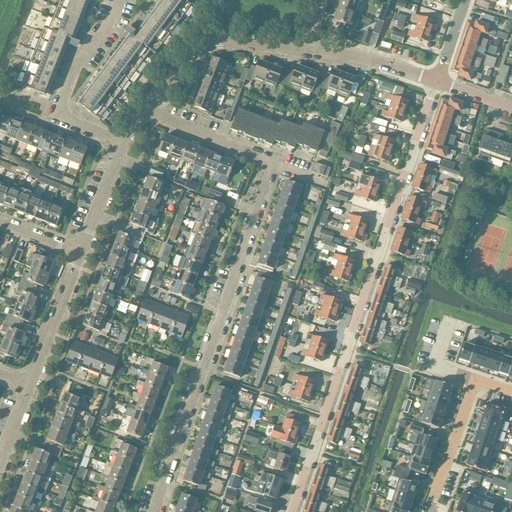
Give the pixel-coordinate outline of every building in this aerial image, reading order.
[(58,0),(58,3),(81,13),(86,0),(58,0)] [(164,0),(157,10),(177,25),(184,15),(164,0)] [(164,0),(184,15),(192,5),(184,0),(164,0)] [(340,0),(337,9),(353,14),(358,2),(360,3),(360,0),(340,0)] [(395,0),(393,6),(411,12),(413,5),(396,0),(395,0)] [(58,3),(52,17),(76,26),(81,13),(58,3)] [(333,20),(340,23),(337,30),(348,34),(351,26),(349,26),(353,14),(337,9),(333,20)] [(149,20),(169,35),(177,25),(157,10),(149,20)] [(389,17),(396,19),(399,12),(391,10),(389,17)] [(494,18),(483,14),(481,21),(492,25),(494,18)] [(417,21),(415,27),(431,32),(435,21),(414,15),(413,20),(417,21)] [(52,17),(47,30),(71,39),(76,26),(52,17)] [(142,30),(162,45),(169,35),(149,20),(142,30)] [(376,21),(372,32),(378,34),(382,23),(376,21)] [(465,27),(481,33),(494,37),(496,33),(487,30),(488,26),(476,22),(475,24),(467,22),(465,27)] [(130,37),(151,52),(154,55),(162,45),(142,30),(135,38),(133,36),(136,33),(127,26),(123,31),(130,37)] [(428,42),(431,32),(415,27),(413,32),(409,30),(407,35),(428,42)] [(465,27),(462,37),(486,45),(487,41),(479,38),(481,33),(465,27)] [(43,28),(38,40),(62,49),(66,38),(68,39),(66,44),(77,48),(79,42),(71,39),(47,30),(43,28)] [(389,40),(389,39),(392,32),(392,31),(387,29),(384,38),(389,40)] [(401,43),(404,36),(392,32),(389,39),(401,43)] [(122,48),(142,63),(151,52),(130,37),(122,48)] [(462,37),(459,47),(474,52),(476,47),(485,49),(486,45),(462,37)] [(38,40),(34,51),(57,60),(62,49),(38,40)] [(382,42),(380,47),(390,50),(391,44),(382,41),(382,42)] [(459,47),(456,56),(480,64),(481,60),(473,57),(474,52),(459,47)] [(113,59),(134,75),(142,63),(122,48),(113,59)] [(34,51),(29,63),(53,72),(57,60),(34,51)] [(456,56),(453,65),(468,70),(470,65),(479,68),(480,64),(456,56)] [(212,58),(208,68),(226,75),(230,65),(227,64),(228,62),(222,60),(221,62),(212,58)] [(105,71),(125,86),(134,75),(113,59),(105,71)] [(248,70),(245,80),(251,82),(252,80),(263,84),(270,65),(259,61),(256,68),(250,65),(248,70)] [(29,63),(24,74),(48,83),(53,72),(29,63)] [(270,65),(263,84),(274,88),(275,84),(281,87),(282,84),(286,73),(281,70),(281,69),(270,65)] [(282,84),(288,86),(289,84),(299,88),(300,88),(307,70),(296,65),(293,72),(287,70),(286,73),(282,84)] [(471,76),(480,79),(477,86),(485,89),(488,77),(481,75),(468,70),(453,65),(451,71),(458,74),(457,76),(470,80),(471,76)] [(208,68),(204,78),(222,85),(226,75),(208,68)] [(243,68),(238,80),(240,81),(241,81),(244,82),(245,80),(248,70),(243,68)] [(300,88),(299,88),(311,93),(312,89),(318,91),(319,89),(323,77),(318,75),(318,74),(307,70),(300,88)] [(323,77),(319,89),(325,91),(326,89),(336,93),(344,74),(333,70),(330,77),(324,74),(323,77)] [(96,82),(116,97),(125,86),(105,71),(96,82)] [(503,85),(507,73),(501,71),(497,83),(503,85)] [(44,95),(48,83),(24,74),(20,86),(44,95)] [(344,74),(336,93),(348,97),(355,78),(344,74)] [(204,78),(201,87),(218,94),(222,85),(204,78)] [(88,93),(108,109),(116,97),(96,82),(88,93)] [(377,89),(390,93),(392,86),(379,82),(377,89)] [(201,87),(197,97),(200,98),(215,104),(218,94),(201,87)] [(99,120),(108,109),(88,93),(79,105),(99,120)] [(390,101),(389,107),(404,112),(408,101),(388,95),(386,100),(390,101)] [(211,114),(215,104),(200,98),(197,97),(193,107),(203,110),(202,112),(207,115),(208,112),(211,114)] [(441,99),(439,105),(454,109),(468,114),(470,110),(461,107),(462,103),(449,98),(449,99),(448,101),(445,100),(443,100),(441,99)] [(438,110),(436,114),(461,122),(462,118),(458,116),(453,115),(454,109),(439,105),(438,110)] [(336,120),(341,122),(348,108),(342,106),(336,120)] [(401,122),(404,112),(389,107),(387,112),(382,110),(381,115),(401,122)] [(223,120),(228,122),(228,123),(233,111),(229,109),(227,108),(223,120)] [(237,131),(241,133),(248,113),(238,109),(230,130),(236,132),(237,131)] [(248,113),(241,133),(244,134),(244,135),(250,138),(258,117),(248,113)] [(435,119),(433,124),(448,129),(450,124),(459,127),(461,122),(436,114),(435,119)] [(1,115),(0,116),(0,135),(5,137),(12,119),(1,115)] [(258,117),(250,138),(257,140),(257,139),(261,141),(269,121),(258,117)] [(373,117),(371,123),(386,128),(387,122),(373,117)] [(12,119),(5,137),(15,141),(22,124),(12,119)] [(279,125),(273,141),(279,143),(279,142),(283,144),(291,124),(280,120),(278,125),(279,125)] [(269,121),(261,141),(265,142),(264,143),(271,146),(273,141),(279,125),(278,125),(269,121)] [(325,158),(340,125),(331,121),(318,156),(325,158)] [(294,144),(295,144),(301,147),(302,145),(305,147),(313,127),(302,123),(300,128),(294,144)] [(22,124),(15,141),(26,145),(33,128),(22,124)] [(291,124),(283,144),(287,145),(286,146),(293,149),(295,144),(294,144),(300,128),(291,124)] [(431,129),(430,133),(454,141),(456,137),(452,135),(447,134),(448,129),(433,124),(431,129)] [(313,127),(305,147),(309,148),(309,149),(315,152),(323,131),(313,127)] [(33,128),(26,145),(37,149),(44,132),(33,128)] [(480,150),(477,159),(487,162),(489,158),(509,165),(511,155),(511,145),(501,142),(503,135),(485,129),(483,136),(478,149),(480,150)] [(44,132),(37,149),(47,154),(54,136),(44,132)] [(430,133),(427,142),(442,147),(444,143),(453,146),(454,141),(430,133)] [(374,134),(371,145),(391,152),(395,141),(374,134)] [(167,155),(169,156),(175,140),(163,135),(157,151),(167,155)] [(54,136),(47,154),(48,154),(47,157),(58,161),(59,158),(58,158),(65,140),(54,136)] [(58,158),(59,158),(69,162),(76,144),(65,140),(58,158)] [(169,156),(167,155),(164,162),(168,164),(171,156),(178,159),(181,160),(187,144),(175,140),(169,156)] [(359,141),(357,147),(363,150),(365,143),(359,141)] [(427,142),(425,149),(432,151),(431,153),(444,158),(445,154),(452,156),(454,157),(456,152),(452,150),(442,147),(427,142)] [(454,146),(463,149),(465,150),(466,146),(455,142),(454,146)] [(76,144),(69,162),(79,166),(86,148),(76,144)] [(181,160),(178,159),(175,167),(180,169),(183,161),(190,164),(192,165),(198,149),(187,144),(181,160)] [(388,162),(391,152),(371,145),(367,155),(388,162)] [(192,165),(190,164),(187,171),(191,173),(194,166),(202,169),(204,170),(210,153),(198,149),(192,165)] [(2,153),(0,158),(8,161),(10,156),(2,153)] [(204,170),(202,169),(199,176),(203,178),(206,170),(214,173),(216,174),(222,158),(210,153),(204,170)] [(352,154),(350,160),(350,161),(361,164),(362,165),(364,158),(352,154)] [(13,157),(11,162),(18,165),(19,165),(20,162),(21,160),(13,157)] [(216,174),(214,173),(211,181),(215,182),(220,176),(228,179),(234,163),(222,158),(216,174)] [(442,160),(440,166),(440,167),(453,171),(455,164),(442,160)] [(359,171),(361,164),(350,161),(348,168),(359,171)] [(19,165),(18,167),(28,171),(30,166),(20,162),(19,165)] [(327,178),(330,168),(314,162),(311,172),(327,178)] [(417,170),(416,176),(428,180),(430,174),(435,176),(437,170),(420,164),(417,170)] [(30,166),(28,171),(40,175),(40,173),(37,172),(38,169),(30,166)] [(20,173),(27,175),(28,171),(18,167),(15,174),(16,175),(18,176),(19,175),(20,173)] [(160,178),(163,171),(151,167),(148,173),(160,178)] [(45,169),(43,175),(51,178),(53,172),(45,169)] [(28,171),(27,175),(37,180),(38,177),(39,177),(40,175),(28,171)] [(55,173),(53,179),(61,182),(63,176),(55,173)] [(364,180),(362,186),(378,191),(381,181),(361,174),(359,179),(364,180)] [(414,182),(412,187),(429,193),(431,188),(426,186),(428,180),(416,176),(414,182)] [(45,185),(46,180),(39,177),(38,177),(37,180),(37,182),(45,185)] [(158,195),(157,197),(165,200),(167,196),(159,193),(163,183),(146,177),(142,189),(158,195)] [(291,179),(290,183),(307,189),(308,184),(291,179)] [(285,181),(281,193),(297,198),(301,187),(290,183),(285,181)] [(0,184),(0,204),(2,206),(9,188),(0,184)] [(57,190),(58,190),(69,195),(71,190),(67,188),(59,185),(57,190)] [(374,202),(378,191),(362,186),(361,191),(356,189),(354,195),(374,202)] [(9,188),(2,206),(13,210),(20,192),(9,188)] [(154,206),(153,209),(161,212),(162,208),(154,205),(157,197),(158,195),(142,189),(138,200),(154,206)] [(319,193),(315,205),(320,206),(325,190),(321,189),(319,193)] [(219,201),(221,194),(210,190),(207,196),(219,201)] [(432,200),(441,203),(443,203),(445,195),(434,191),(431,200),(432,200)] [(20,192),(13,210),(23,214),(30,197),(20,192)] [(349,196),(336,192),(334,198),(346,202),(349,196)] [(281,193),(277,205),(293,210),(297,198),(281,193)] [(30,197),(23,214),(34,218),(41,201),(30,197)] [(338,208),(340,201),(328,197),(325,203),(338,208)] [(407,202),(405,208),(418,212),(420,206),(424,208),(426,202),(409,197),(407,202)] [(184,198),(182,204),(188,206),(190,200),(184,198)] [(204,199),(199,211),(219,218),(223,207),(208,201),(204,199)] [(138,200),(133,212),(149,218),(148,221),(156,224),(158,219),(150,216),(153,209),(154,206),(138,200)] [(439,209),(441,203),(432,200),(430,206),(439,209)] [(41,201),(34,218),(45,223),(52,205),(41,201)] [(182,204),(179,210),(186,212),(188,206),(182,204)] [(52,205),(45,223),(56,227),(63,209),(52,205)] [(277,205),(273,217),(289,222),(293,210),(277,205)] [(315,205),(311,217),(316,218),(320,206),(315,205)] [(403,214),(401,219),(419,225),(420,219),(416,218),(418,212),(405,208),(403,214)] [(199,211),(195,222),(214,230),(219,218),(199,211)] [(133,226),(131,231),(142,235),(144,232),(152,235),(153,231),(145,228),(148,221),(149,218),(133,212),(128,224),(133,226)] [(351,221),(349,227),(364,232),(368,221),(348,214),(346,219),(351,221)] [(273,217),(269,229),(285,234),(289,222),(273,217)] [(311,217),(307,228),(312,230),(316,218),(311,217)] [(322,217),(320,223),(326,225),(328,219),(322,217)] [(175,221),(173,227),(179,229),(181,223),(175,221)] [(189,234),(194,236),(200,238),(210,242),(214,230),(195,222),(195,223),(194,222),(189,234)] [(424,227),(437,231),(438,226),(426,222),(424,227)] [(364,232),(349,227),(344,225),(341,235),(361,242),(364,232)] [(324,240),(324,241),(332,243),(334,234),(321,230),(321,228),(317,226),(313,237),(324,240)] [(173,227),(170,233),(176,235),(179,229),(173,227)] [(307,228),(303,240),(308,242),(312,230),(307,228)] [(398,228),(394,239),(407,244),(409,238),(413,239),(415,234),(398,228)] [(269,229),(265,240),(281,246),(285,234),(269,229)] [(118,232),(113,244),(129,250),(129,252),(136,255),(138,252),(130,249),(134,239),(140,241),(142,235),(131,231),(129,237),(118,232)] [(194,236),(190,247),(205,253),(210,242),(200,238),(194,236)] [(324,241),(315,238),(313,243),(322,246),(324,241)] [(405,250),(407,244),(394,239),(390,251),(408,257),(410,251),(405,250)] [(21,240),(17,249),(22,251),(25,242),(21,240)] [(265,240),(261,252),(277,258),(281,246),(265,240)] [(303,240),(299,252),(304,254),(308,242),(303,240)] [(322,249),(333,253),(336,245),(332,243),(324,241),(322,249)] [(113,244),(108,256),(125,262),(124,264),(132,267),(133,263),(126,260),(129,252),(129,250),(113,244)] [(166,244),(163,250),(170,253),(172,246),(166,244)] [(7,259),(12,247),(6,245),(1,257),(7,259)] [(190,247),(185,259),(201,265),(205,253),(190,247)] [(22,251),(17,249),(16,249),(12,261),(17,263),(22,251)] [(162,256),(160,262),(165,264),(170,253),(163,250),(161,256),(162,256)] [(273,269),(277,258),(261,252),(257,264),(273,269)] [(299,252),(295,264),(300,265),(304,254),(299,252)] [(33,261),(31,268),(48,275),(52,262),(30,254),(28,259),(33,261)] [(337,261),(335,266),(351,271),(355,261),(334,254),(333,259),(337,261)] [(108,256),(104,267),(120,274),(120,275),(128,278),(129,275),(121,272),(124,264),(125,262),(108,256)] [(185,259),(181,270),(196,276),(201,265),(185,259)] [(157,267),(154,273),(161,276),(165,264),(160,262),(157,267)] [(291,275),(294,276),(296,277),(300,265),(295,264),(291,275)] [(383,272),(381,278),(401,284),(402,279),(400,278),(393,276),(395,268),(386,265),(383,272)] [(348,282),(351,271),(335,266),(334,271),(329,270),(327,275),(348,282)] [(104,267),(100,279),(116,285),(115,287),(123,290),(128,278),(120,275),(120,274),(104,267)] [(22,273),(18,284),(32,289),(34,283),(43,287),(48,275),(31,268),(28,275),(22,273)] [(181,270),(176,282),(192,288),(196,276),(181,270)] [(152,279),(150,285),(156,287),(161,276),(154,273),(152,279)] [(256,278),(252,290),(267,295),(271,283),(256,278)] [(379,285),(377,291),(387,294),(389,286),(399,289),(401,284),(381,278),(379,285)] [(112,297),(111,299),(119,302),(120,298),(113,295),(115,287),(116,285),(100,279),(95,290),(112,297)] [(421,284),(408,280),(406,286),(419,290),(421,284)] [(311,289),(322,292),(325,285),(313,281),(311,289)] [(170,287),(168,292),(187,299),(192,288),(176,282),(174,288),(170,287)] [(19,297),(17,304),(34,311),(39,298),(30,295),(32,289),(18,284),(14,295),(19,297)] [(287,288),(282,300),(287,302),(291,290),(287,288)] [(95,290),(91,302),(107,308),(107,311),(114,313),(116,309),(108,306),(111,299),(112,297),(95,290)] [(252,290),(248,301),(263,306),(267,295),(252,290)] [(375,297),(373,303),(392,310),(394,304),(392,304),(384,301),(387,294),(377,291),(375,297)] [(324,300),(322,306),(339,311),(342,301),(321,294),(320,299),(324,300)] [(164,301),(174,305),(177,299),(166,295),(164,301)] [(136,320),(148,324),(155,304),(144,300),(136,320)] [(282,300),(278,312),(283,313),(287,302),(282,300)] [(248,301),(244,313),(259,318),(263,306),(248,301)] [(402,307),(410,309),(412,303),(404,301),(402,307)] [(103,320),(102,322),(110,325),(111,321),(104,318),(107,311),(107,308),(91,302),(86,313),(103,320)] [(371,310),(369,316),(378,319),(381,312),(383,312),(390,315),(391,312),(392,310),(373,303),(371,310)] [(9,308),(4,320),(18,326),(21,320),(29,323),(34,311),(17,304),(14,311),(9,308)] [(155,304),(148,324),(159,328),(166,308),(155,304)] [(335,322),(339,311),(322,306),(321,311),(316,310),(315,315),(335,322)] [(166,308),(159,328),(170,333),(177,313),(166,308)] [(289,318),(295,320),(298,311),(292,309),(289,318)] [(278,312),(274,323),(279,325),(283,313),(278,312)] [(99,329),(102,322),(103,320),(86,313),(82,325),(98,332),(97,334),(105,337),(107,332),(99,329)] [(177,313),(170,333),(181,337),(189,317),(177,313)] [(244,313),(240,325),(255,330),(259,318),(244,313)] [(369,316),(364,329),(384,336),(385,330),(383,329),(376,327),(378,319),(369,316)] [(6,333),(3,340),(20,346),(25,334),(16,331),(18,326),(4,320),(0,331),(6,333)] [(274,323),(270,335),(275,337),(279,325),(274,323)] [(402,328),(390,324),(388,329),(400,333),(402,328)] [(240,325),(236,336),(251,342),(255,330),(240,325)] [(362,336),(360,341),(370,345),(373,337),(382,340),(389,343),(389,344),(391,344),(392,338),(384,336),(364,329),(364,331),(362,336)] [(82,333),(80,338),(87,340),(89,335),(89,334),(82,332),(82,333)] [(311,340),(309,346),(325,351),(328,341),(308,334),(306,339),(311,340)] [(270,335),(266,347),(271,348),(275,337),(270,335)] [(236,336),(232,348),(247,353),(251,342),(236,336)] [(282,338),(275,357),(279,358),(286,339),(282,338)] [(0,352),(15,359),(20,346),(3,340),(0,347),(0,346),(0,352)] [(65,361),(76,365),(84,346),(72,342),(65,361)] [(465,343),(459,360),(469,364),(475,347),(465,343)] [(84,346),(76,365),(88,369),(95,350),(84,346)] [(321,362),(325,351),(309,346),(307,351),(303,349),(301,355),(321,362)] [(266,347),(262,358),(267,360),(271,348),(266,347)] [(475,347),(469,364),(479,367),(484,350),(475,347)] [(232,348),(228,360),(243,365),(247,353),(232,348)] [(95,350),(88,369),(99,374),(106,355),(95,350)] [(484,350),(479,367),(488,370),(494,353),(484,350)] [(383,352),(381,358),(383,358),(389,361),(391,354),(385,352),(383,352)] [(494,353),(488,370),(498,373),(504,356),(494,353)] [(289,354),(287,360),(287,361),(298,365),(300,358),(289,354)] [(106,355),(99,374),(110,378),(117,359),(106,355)] [(511,359),(504,356),(498,373),(508,377),(511,363),(511,359)] [(145,361),(145,362),(152,364),(149,372),(148,375),(163,380),(167,368),(153,362),(154,361),(146,358),(145,361)] [(262,358),(258,370),(263,372),(267,360),(262,358)] [(224,372),(239,377),(243,365),(228,360),(224,372)] [(352,365),(348,377),(368,384),(369,379),(367,378),(360,376),(362,368),(353,365),(352,365)] [(142,369),(140,373),(148,376),(145,383),(144,386),(158,392),(163,380),(148,375),(149,372),(142,369)] [(254,382),(255,383),(259,384),(263,372),(258,370),(254,382)] [(298,381),(296,387),(311,392),(315,381),(294,374),(293,379),(298,381)] [(348,377),(344,390),(354,393),(356,386),(366,389),(368,384),(348,377)] [(137,381),(136,385),(143,387),(140,395),(139,398),(154,403),(158,392),(144,386),(145,383),(137,381)] [(449,398),(452,387),(433,381),(430,391),(449,398)] [(308,402),(311,392),(296,387),(291,385),(289,389),(288,395),(308,402)] [(74,393),(81,396),(84,389),(77,386),(74,393)] [(210,401),(226,406),(233,409),(235,404),(227,402),(231,391),(216,386),(210,401)] [(342,397),(340,403),(359,409),(361,404),(358,403),(351,401),(354,393),(344,390),(342,397)] [(445,408),(449,398),(430,391),(426,402),(445,408)] [(133,392),(131,396),(139,399),(136,407),(136,406),(135,409),(149,415),(154,403),(139,398),(140,395),(133,392)] [(64,393),(60,405),(76,412),(75,414),(83,417),(85,413),(77,410),(80,400),(64,393)] [(379,401),(367,397),(365,402),(377,406),(379,401)] [(210,401),(206,413),(222,418),(229,421),(230,416),(223,414),(226,406),(210,401)] [(442,418),(445,408),(426,402),(423,412),(442,418)] [(337,410),(335,416),(345,419),(348,412),(357,415),(359,409),(340,403),(337,410)] [(129,404),(127,408),(134,410),(131,418),(130,421),(145,426),(149,415),(135,409),(136,406),(129,404)] [(486,404),(483,414),(503,420),(504,420),(507,410),(486,404)] [(60,405),(55,417),(71,423),(71,425),(78,428),(80,424),(72,421),(75,414),(76,412),(60,405)] [(361,410),(375,415),(377,410),(369,407),(368,408),(362,406),(361,410)] [(438,429),(442,418),(423,412),(419,422),(438,429)] [(206,413),(202,425),(218,430),(225,432),(226,428),(219,425),(222,418),(206,413)] [(287,413),(282,428),(281,429),(297,434),(301,423),(292,420),(293,415),(287,413)] [(483,414),(479,424),(499,431),(503,420),(483,414)] [(120,429),(118,434),(125,436),(126,433),(140,438),(145,426),(130,421),(131,418),(124,416),(123,418),(123,419),(130,422),(126,431),(120,429)] [(333,422),(331,428),(350,435),(352,430),(350,429),(343,426),(345,419),(335,416),(333,422)] [(55,417),(51,429),(67,435),(66,437),(74,440),(76,436),(68,433),(71,425),(71,423),(55,417)] [(479,424),(476,435),(496,441),(499,431),(479,424)] [(198,437),(214,442),(221,444),(222,439),(215,437),(218,430),(202,425),(198,437)] [(422,435),(424,429),(410,425),(408,431),(417,434),(414,445),(433,452),(436,441),(437,441),(437,440),(422,435)] [(270,436),(294,444),(294,443),(296,444),(299,436),(297,435),(297,434),(281,429),(282,428),(277,426),(274,426),(270,436)] [(329,435),(327,441),(337,444),(339,437),(349,440),(350,435),(331,428),(329,435)] [(50,442),(48,447),(61,452),(62,448),(70,451),(71,447),(63,444),(66,437),(67,435),(51,429),(47,440),(50,442)] [(248,431),(245,440),(249,441),(248,442),(264,447),(268,437),(252,431),(252,432),(248,431)] [(368,435),(358,431),(356,437),(366,440),(368,435)] [(476,435),(473,445),(493,451),(496,441),(476,435)] [(198,437),(194,448),(210,453),(217,456),(218,451),(211,449),(214,442),(198,437)] [(121,445),(118,454),(117,456),(132,461),(136,449),(122,444),(122,442),(115,439),(114,443),(121,445)] [(429,463),(433,452),(414,445),(410,457),(429,463)] [(473,445),(469,455),(489,462),(493,451),(473,445)] [(35,449),(31,460),(47,467),(46,469),(53,472),(55,467),(47,465),(51,455),(59,458),(61,452),(48,447),(46,453),(35,449)] [(190,460),(206,465),(213,467),(214,463),(207,460),(210,453),(194,448),(190,460)] [(350,451),(348,458),(358,461),(360,454),(360,451),(351,448),(350,451)] [(116,457),(114,464),(113,467),(127,472),(132,461),(117,456),(118,454),(111,451),(109,454),(116,457)] [(285,472),(290,457),(279,454),(269,451),(266,457),(277,461),(274,468),(285,472)] [(240,455),(238,461),(243,463),(253,467),(255,460),(240,455)] [(469,455),(466,466),(486,472),(489,462),(469,455)] [(429,463),(410,457),(406,468),(397,465),(395,471),(408,476),(410,470),(425,475),(429,463)] [(31,460),(26,472),(42,478),(41,480),(49,483),(50,479),(43,476),(46,469),(47,467),(31,460)] [(186,472),(202,477),(209,479),(210,475),(203,472),(206,465),(190,460),(186,472)] [(236,460),(232,471),(239,474),(243,463),(238,461),(236,460)] [(109,476),(108,479),(123,484),(127,472),(113,467),(114,464),(106,462),(105,465),(112,468),(109,476)] [(319,464),(315,477),(334,484),(336,479),(326,476),(327,475),(329,468),(319,464)] [(406,482),(408,476),(395,471),(393,477),(398,479),(395,491),(414,497),(417,486),(418,485),(406,482)] [(26,472),(22,484),(38,490),(37,492),(44,495),(46,491),(38,488),(41,480),(42,478),(26,472)] [(199,484),(202,477),(186,472),(183,480),(199,486),(198,489),(205,491),(206,486),(199,484)] [(470,472),(468,478),(479,482),(481,477),(470,472)] [(254,480),(279,489),(282,479),(268,474),(267,475),(262,473),(261,477),(256,475),(254,480)] [(108,480),(104,488),(103,490),(118,496),(123,484),(108,479),(109,476),(102,474),(100,477),(108,480)] [(313,483),(311,490),(321,493),(324,486),(333,489),(334,484),(315,477),(313,483)] [(230,479),(227,487),(233,489),(236,481),(230,479)] [(337,479),(336,484),(349,489),(351,484),(337,479)] [(256,492),(261,493),(276,498),(279,489),(254,480),(254,481),(251,480),(249,485),(252,486),(252,487),(257,489),(256,492)] [(22,484),(17,495),(33,502),(32,504),(40,507),(42,502),(34,499),(37,492),(38,490),(22,484)] [(348,494),(349,489),(336,484),(334,489),(348,494)] [(103,492),(100,500),(99,502),(114,508),(118,496),(103,490),(104,488),(97,485),(97,487),(96,489),(103,492)] [(309,496),(306,503),(326,509),(327,504),(319,501),(321,493),(311,490),(309,496)] [(464,490),(455,511),(467,511),(474,495),(475,494),(464,490)] [(410,508),(414,497),(395,491),(391,502),(410,508)] [(17,495),(13,507),(26,511),(31,511),(29,511),(32,504),(33,502),(17,495)] [(177,509),(184,511),(198,511),(193,510),(197,500),(182,495),(177,509)] [(221,504),(223,504),(228,506),(229,505),(231,497),(224,495),(221,504)] [(261,511),(269,511),(273,503),(250,495),(247,502),(256,505),(254,509),(261,511)] [(474,495),(467,511),(479,511),(485,499),(474,495)] [(111,511),(114,508),(99,502),(100,500),(93,497),(92,501),(99,503),(95,511),(111,511)] [(485,499),(479,511),(491,511),(492,511),(493,511),(498,511),(501,506),(502,504),(485,497),(485,499)] [(409,511),(410,508),(391,502),(387,511),(409,511)] [(304,509),(303,511),(314,511),(315,511),(318,511),(324,511),(326,509),(306,503),(304,509)]
